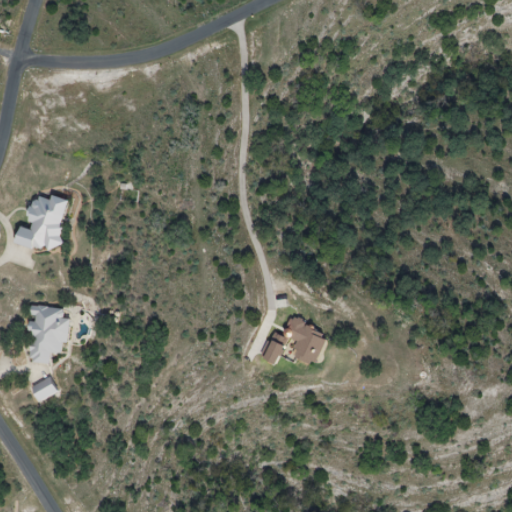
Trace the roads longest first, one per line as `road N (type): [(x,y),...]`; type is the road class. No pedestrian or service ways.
road 1 (residential): [(53,511),(0,426),(2,137),(36,0)]
road 2 (residential): [(262,0),(162,46),(87,56),(17,53)]
